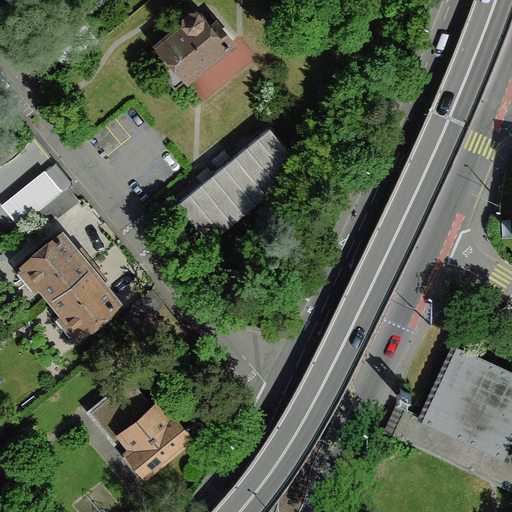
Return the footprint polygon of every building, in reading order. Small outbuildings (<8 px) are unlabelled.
[(202,19),(201,14),(198,11),(194,10),(190,11),(187,14),(186,18),(187,22),(191,25),(196,25),(200,23),(202,19)] [(187,22),(160,44),(175,63),(187,78),(232,41),(214,18),(208,23),(201,14),(202,19),(200,23),(196,25),(191,25),(187,22)] [(187,78),(175,63),(164,72),(176,87),(187,78)] [(303,163),(271,126),(179,201),(211,239),(303,163)] [(35,196),(44,206),(77,179),(59,157),(7,200),(16,211),(35,196)] [(79,200),(69,187),(37,214),(45,224),(57,215),(59,217),(79,200)] [(90,266),(63,233),(28,263),(28,264),(42,281),(54,296),(90,266)] [(33,289),(42,281),(28,264),(19,272),(33,289)] [(117,299),(90,266),(54,296),(66,311),(80,327),(81,329),(117,299)] [(143,319),(164,302),(153,289),(132,306),(143,319)] [(187,331),(165,304),(140,325),(163,352),(187,331)] [(80,327),(66,311),(57,318),(71,335),(80,327)] [(424,418),(506,456),(511,442),(511,373),(456,347),(426,414),(424,418)] [(130,379),(91,410),(116,440),(125,432),(154,408),(130,379)] [(414,395),(405,391),(403,397),(411,401),(414,395)] [(424,418),(426,414),(398,401),(385,428),(413,440),(424,418)] [(158,405),(154,408),(125,432),(136,446),(135,447),(148,464),(150,466),(189,434),(170,410),(165,413),(158,405)] [(511,458),(506,456),(424,418),(413,440),(511,487),(511,458)] [(148,464),(135,447),(126,455),(139,471),(148,464)]
